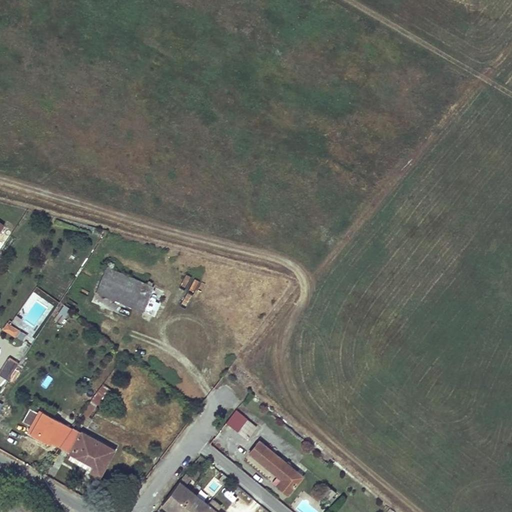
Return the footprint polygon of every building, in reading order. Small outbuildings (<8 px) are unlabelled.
[(109,261),(96,290),(119,300),(130,305),(144,311),(155,286),(111,267),(113,262),(109,261)] [(125,317),(130,305),(119,300),(114,313),(125,317)] [(62,323),(69,307),(60,303),(53,319),(62,323)] [(18,331),(7,324),(4,329),(14,335),(18,331)] [(17,364),(8,358),(0,370),(0,375),(6,380),(17,364)] [(65,379),(61,377),(55,387),(59,389),(65,379)] [(88,416),(103,395),(97,391),(83,412),(88,416)] [(256,427),(236,409),(225,422),(238,431),(242,425),(252,432),(256,427)] [(114,450),(39,410),(29,428),(42,435),(40,439),(48,444),(49,442),(92,466),(90,471),(99,476),(114,450)] [(301,476),(259,441),(250,452),(282,479),(277,486),(287,494),(301,476)] [(326,503),(336,492),(321,480),(312,492),(326,503)] [(217,511),(179,481),(161,504),(170,511),(217,511)]
